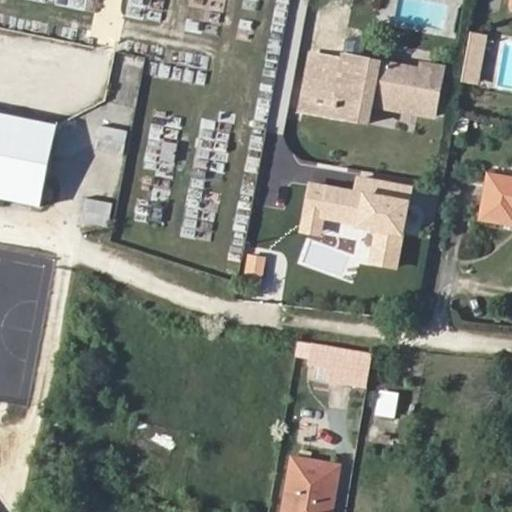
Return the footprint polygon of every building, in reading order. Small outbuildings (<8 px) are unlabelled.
[(471,33),(464,84),(482,86),(490,35),(471,33)] [(368,122),(371,105),(433,115),(442,66),(422,62),(421,69),(363,59),(366,43),(362,36),(354,35),(348,40),(344,60),(339,87),(307,80),(301,110),(333,116),(368,122)] [(307,80),(339,87),(344,60),(312,54),(307,80)] [(0,114),(0,198),(38,206),(56,126),(0,114)] [(179,123),(149,120),(144,172),(175,175),(179,140),(177,140),(179,123)] [(202,122),(200,158),(227,159),(228,123),(202,122)] [(511,222),(511,179),(491,175),(483,217),(511,222)] [(163,228),(165,207),(135,204),(133,225),(163,228)] [(329,381),(367,387),(373,355),(313,344),(309,366),(330,370),(329,381)] [(393,415),(396,395),(382,392),(378,413),(393,415)] [(331,511),(339,466),(293,459),(283,511),(331,511)]
